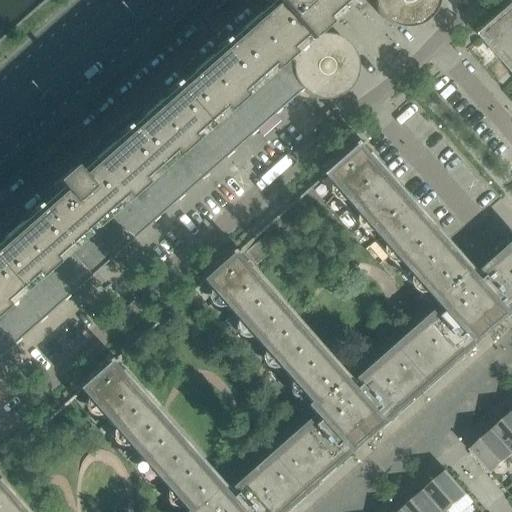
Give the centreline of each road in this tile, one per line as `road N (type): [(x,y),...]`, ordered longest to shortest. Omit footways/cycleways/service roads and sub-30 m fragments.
road 1 (residential): [(0,424),(480,0)]
road 2 (residential): [(0,212),(239,0)]
road 3 (secondary): [(0,143),(161,0)]
road 4 (secondary): [(103,0),(0,90)]
